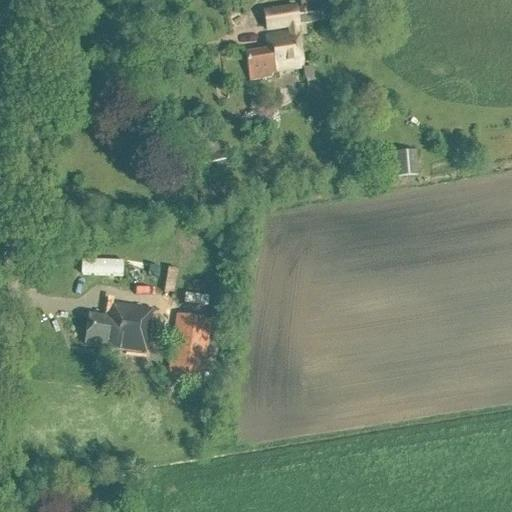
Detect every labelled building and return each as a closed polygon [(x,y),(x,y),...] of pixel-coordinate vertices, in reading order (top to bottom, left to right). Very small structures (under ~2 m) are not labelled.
[(298,0),(300,9),(302,26),(326,22),(323,0),(298,0)] [(300,9),(264,15),(267,32),(288,28),(289,39),(266,43),(268,53),(246,56),(250,82),(267,80),(267,77),(270,77),(270,74),(303,69),(297,26),(302,26),(300,9)] [(311,68),(301,70),(303,84),(313,83),(311,68)] [(197,149),(204,177),(228,171),(221,143),(197,149)] [(417,178),(415,153),(394,155),(396,180),(417,178)] [(391,180),(388,155),(362,158),(364,183),(391,180)] [(145,356),(152,312),(111,306),(109,320),(87,317),(83,347),(145,356)] [(211,322),(176,317),(167,386),(201,391),(211,322)] [(97,511),(96,486),(66,488),(67,511),(97,511)]
